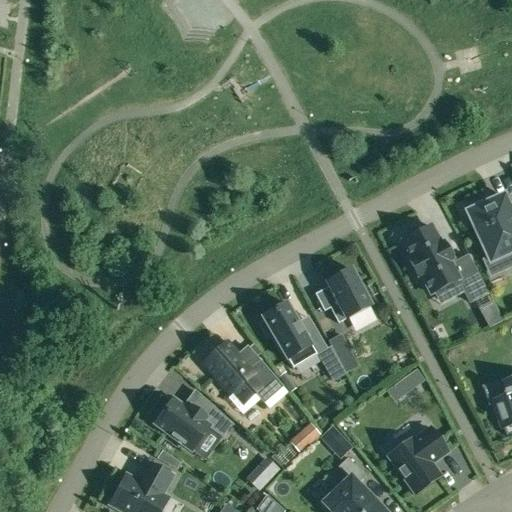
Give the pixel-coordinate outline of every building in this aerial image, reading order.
[(511,214),(511,215),(503,197),(492,202),(490,198),(466,209),(468,213),(466,214),(489,264),(511,253),(511,214)] [(488,295),(468,257),(450,266),(448,263),(450,262),(442,245),(439,246),(430,228),(402,242),(412,261),(409,263),(417,279),(420,278),(430,296),(456,282),(468,305),(488,295)] [(329,292),(316,299),(323,313),(329,309),(337,325),(370,308),(350,270),(325,283),(329,292)] [(326,350),(311,324),(301,331),(285,305),(261,319),(263,322),(260,324),(267,336),(270,334),(286,361),(292,370),(326,350)] [(502,321),(498,315),(485,322),(488,328),(502,321)] [(330,348),(335,358),(349,350),(341,335),(327,343),(330,348)] [(227,344),(203,365),(229,395),(232,393),(243,405),(255,394),(263,404),(282,388),(246,348),(237,356),(227,344)] [(344,375),(337,361),(325,368),(333,382),(344,375)] [(511,381),(503,385),(502,385),(502,387),(505,393),(502,394),(504,399),(494,402),(493,403),(493,404),(505,437),(511,434),(511,381)] [(198,395),(186,411),(172,401),(154,425),(191,452),(208,428),(221,438),(231,425),(198,395)] [(309,427),(297,437),(305,446),(317,436),(309,427)] [(319,438),(326,445),(332,440),(345,454),(351,448),(331,427),(319,438)] [(412,440),(388,458),(397,471),(396,472),(403,481),(404,480),(414,495),(439,477),(429,463),(444,452),(445,454),(446,453),(430,430),(413,442),(412,440)] [(324,505),(330,511),(380,511),(356,486),(365,478),(347,459),(337,468),(349,480),(324,505)] [(148,464),(141,476),(143,477),(140,484),(125,477),(109,506),(120,511),(160,511),(167,500),(161,496),(171,477),(148,464)] [(272,464),(252,486),(259,493),(279,471),(272,464)] [(266,496),(257,509),(260,511),(283,511),(284,511),(266,496)]
